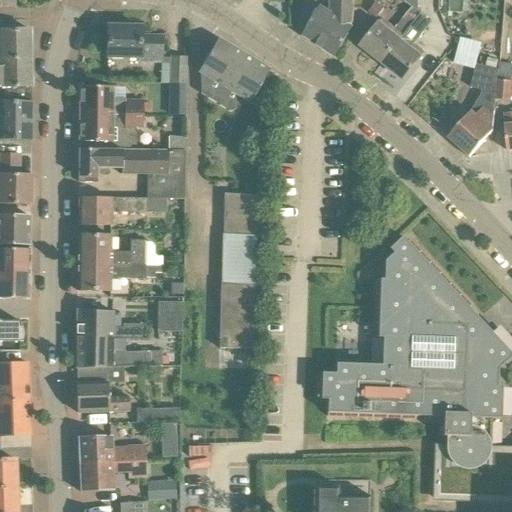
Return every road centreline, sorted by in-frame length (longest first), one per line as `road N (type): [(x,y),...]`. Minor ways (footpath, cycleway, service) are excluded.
road 1 (residential): [(61,511),(54,369),(62,50),(84,0)]
road 2 (residential): [(484,228),(404,145),(190,0)]
